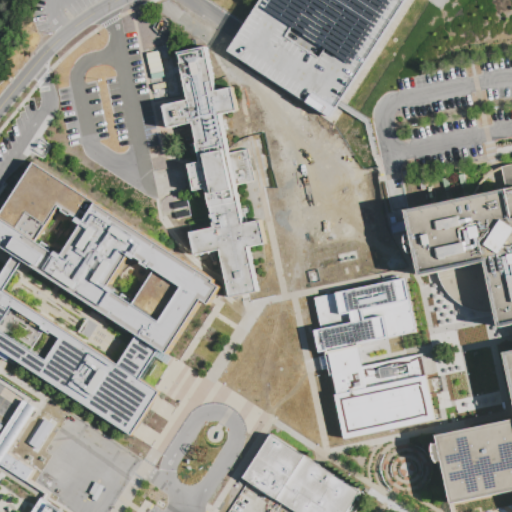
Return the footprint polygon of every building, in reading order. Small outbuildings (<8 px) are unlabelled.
[(262,0),(404,0),(331,116),(229,52),(241,33),(262,0)] [(180,56),(208,50),(217,94),(234,90),(239,113),(222,117),(230,157),(250,153),(252,162),(255,162),(258,173),(254,174),(256,184),(237,188),(245,227),(262,224),(267,246),(250,250),(260,295),(232,300),(222,253),(197,258),(193,236),(218,231),(213,210),(212,210),(208,191),(197,194),(196,193),(190,194),(185,168),(190,167),(191,168),(203,165),(199,146),(200,146),(195,125),(170,131),(166,109),(190,103),(180,56)] [(215,281),(214,283),(221,288),(210,305),(203,300),(168,353),(160,348),(140,378),(160,391),(132,434),(0,348),(0,281),(17,255),(0,244),(0,217),(34,163),(215,281)] [(511,325),(500,328),(496,311),(485,313),(473,311),(459,305),(449,296),(442,286),(438,277),(437,273),(420,276),(416,254),(411,254),(407,248),(406,243),(406,238),(406,234),(412,233),(407,210),(506,189),(501,166),(511,164),(511,325)] [(193,217),(178,221),(175,205),(190,202),(193,217)] [(435,420),(343,439),(334,395),(337,394),(327,350),(318,352),(314,331),(323,329),(316,298),(406,279),(417,332),(358,344),(362,366),(415,355),(420,377),(425,376),(435,420)] [(511,490),(453,503),(444,462),(439,463),(437,459),(435,454),(435,448),(435,444),(440,444),(439,435),(511,420),(511,386),(505,353),(511,351),(511,490)] [(43,499),(62,511),(0,511),(0,435),(23,400),(35,408),(6,454),(33,471),(26,481),(46,494),(43,499)] [(272,435),(359,491),(346,511),(295,511),(244,478),(272,435)]
